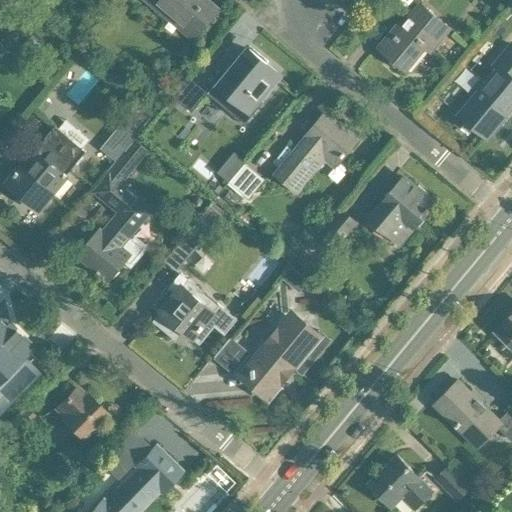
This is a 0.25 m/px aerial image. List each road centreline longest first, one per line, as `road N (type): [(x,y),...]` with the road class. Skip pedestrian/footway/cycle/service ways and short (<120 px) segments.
road 1 (tertiary): [(283,493),(511,216)]
road 2 (residential): [(511,212),(301,42),(291,7)]
road 3 (residential): [(227,445),(0,258)]
